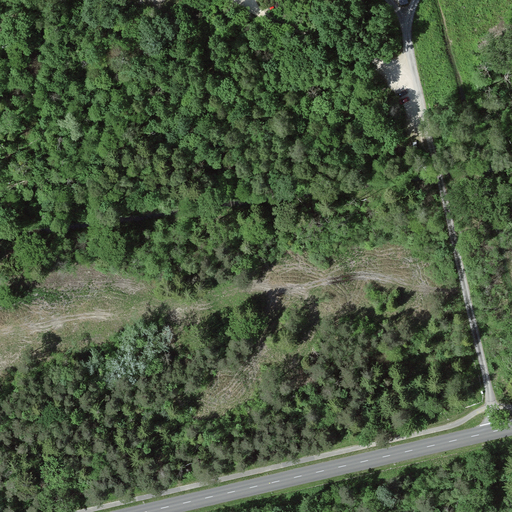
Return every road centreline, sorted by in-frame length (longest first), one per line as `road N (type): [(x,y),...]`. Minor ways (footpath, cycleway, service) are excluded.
road 1 (residential): [(495,430),(406,25)]
road 2 (secondary): [(147,511),(495,430)]
road 3 (track): [(414,78),(268,17),(252,0)]
